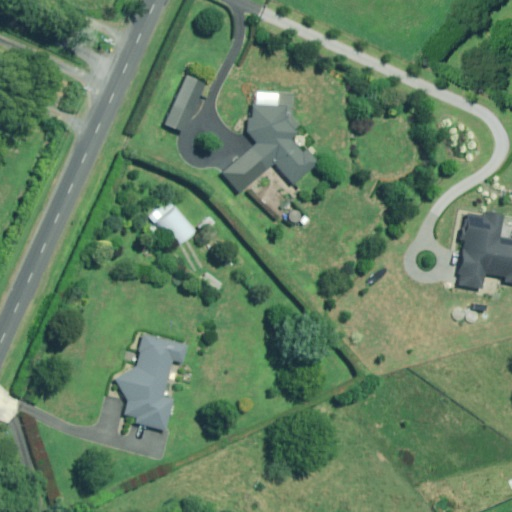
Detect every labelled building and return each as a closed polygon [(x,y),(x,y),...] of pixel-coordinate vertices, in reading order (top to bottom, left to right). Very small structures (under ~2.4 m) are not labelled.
[(202,86),(184,78),(172,108),(190,116),(202,86)] [(254,143),(233,160),(252,183),(272,166),(290,188),(319,164),(305,147),(300,151),(289,138),(296,133),(283,118),(284,107),(275,106),(276,95),(255,93),(254,105),(246,104),(244,132),(254,143)] [(194,230),(166,200),(148,218),(175,247),(194,230)] [(212,243),(208,237),(195,245),(199,252),(212,243)] [(220,285),(206,273),(199,282),(213,293),(220,285)] [(134,369),(131,369),(112,379),(124,400),(121,416),(133,419),(132,424),(164,430),(170,399),(162,398),(170,361),(182,364),(186,344),(139,334),(135,352),(138,352),(134,369)]
